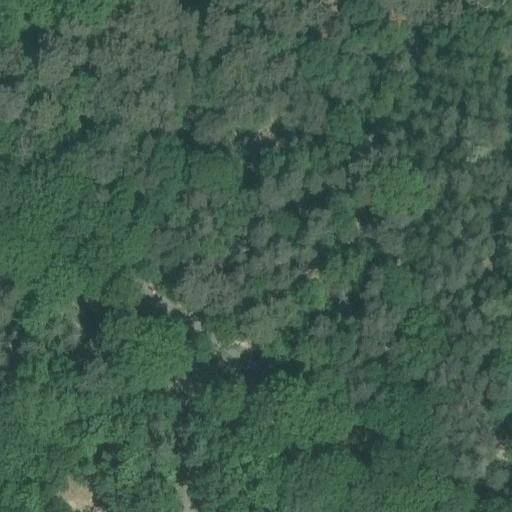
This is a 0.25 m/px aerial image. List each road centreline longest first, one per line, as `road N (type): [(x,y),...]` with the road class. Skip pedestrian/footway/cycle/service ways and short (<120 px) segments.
road 1 (secondary): [(427,511),(129,319),(0,216)]
road 2 (track): [(244,0),(511,106)]
